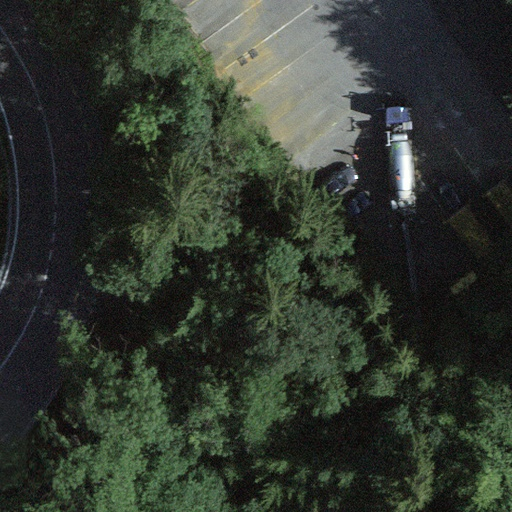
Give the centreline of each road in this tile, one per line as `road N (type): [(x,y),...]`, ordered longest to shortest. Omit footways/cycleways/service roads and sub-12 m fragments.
road 1 (primary): [(0,29),(40,104),(55,187),(43,283),(0,366)]
road 2 (track): [(51,252),(235,414),(284,511)]
